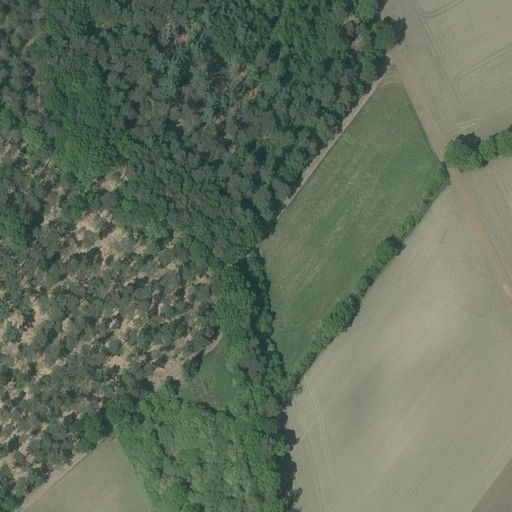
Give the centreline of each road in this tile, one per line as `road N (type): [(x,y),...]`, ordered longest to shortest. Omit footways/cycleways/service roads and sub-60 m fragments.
road 1 (track): [(16,511),(215,341),(222,283),(395,53)]
road 2 (track): [(511,295),(395,53)]
